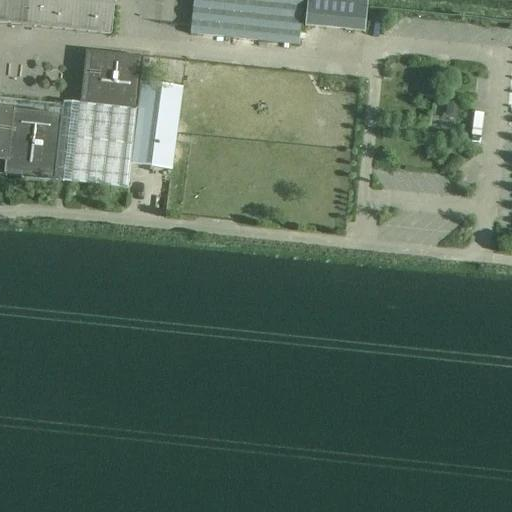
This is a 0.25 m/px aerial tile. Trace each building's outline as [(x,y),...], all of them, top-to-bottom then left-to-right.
[(0,0),(0,23),(102,35),(105,0),(0,0)] [(193,0),(191,29),(190,36),(298,46),(302,0),(193,0)] [(364,0),(308,0),(306,26),(365,32),(368,0),(364,0)] [(0,176),(4,177),(4,176),(108,188),(125,190),(134,111),(135,111),(141,58),(124,57),(85,52),(79,105),(61,103),(44,101),(44,104),(0,98),(0,176)] [(143,84),(132,164),(171,170),(174,144),(176,135),(182,89),(143,84)]
